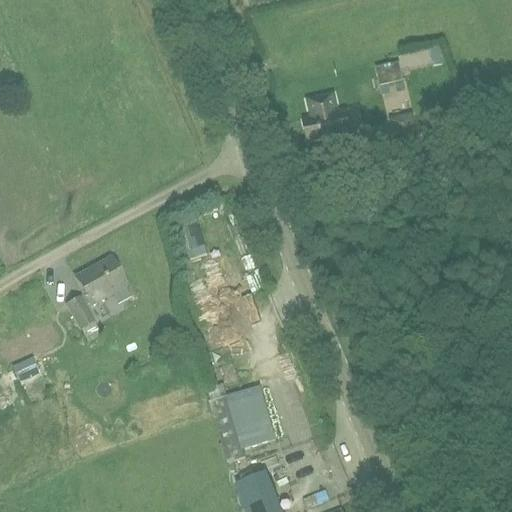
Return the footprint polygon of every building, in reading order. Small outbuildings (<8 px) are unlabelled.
[(420,159),(417,145),(411,117),(391,121),(393,130),(348,140),(342,112),(334,114),(332,103),(326,99),(315,102),(311,108),(314,119),(303,121),(308,145),(309,149),(326,145),(330,164),(397,150),(400,163),(420,159)] [(225,281),(237,276),(215,216),(203,221),(225,281)] [(198,255),(210,253),(206,223),(193,225),(198,255)] [(74,279),(89,307),(127,286),(111,258),(74,279)] [(80,331),(94,323),(80,299),(66,306),(80,331)] [(13,368),(59,343),(52,330),(7,355),(13,368)] [(30,360),(12,369),(20,385),(38,377),(30,360)] [(278,440),(264,394),(229,405),(243,451),(278,440)] [(246,511),(280,511),(274,496),(245,508),(246,511)]
